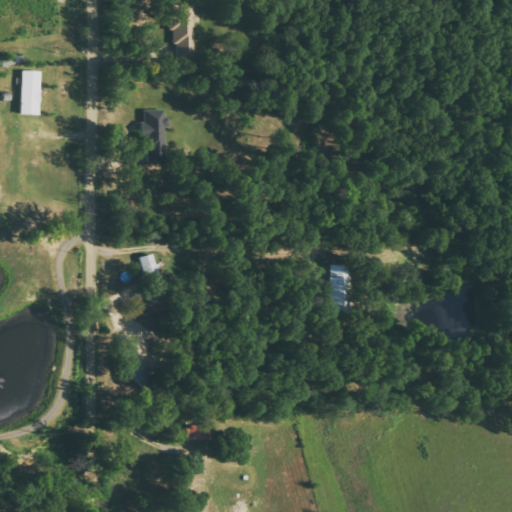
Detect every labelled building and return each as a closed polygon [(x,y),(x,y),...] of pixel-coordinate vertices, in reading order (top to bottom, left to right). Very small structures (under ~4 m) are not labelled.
[(169,30),(177,31),(177,55),(191,55),(192,22),(197,23),(197,15),(192,15),(192,5),(169,5),(169,30)] [(36,115),(38,72),(19,71),(18,115),(36,115)] [(142,164),(162,164),(163,127),(167,127),(167,117),(162,117),(162,111),(142,110),(142,164)] [(157,280),(150,254),(137,257),(144,283),(157,280)] [(327,315),(347,316),(348,266),(329,266),(327,315)] [(184,440),(207,441),(207,427),(184,426),(184,440)]
